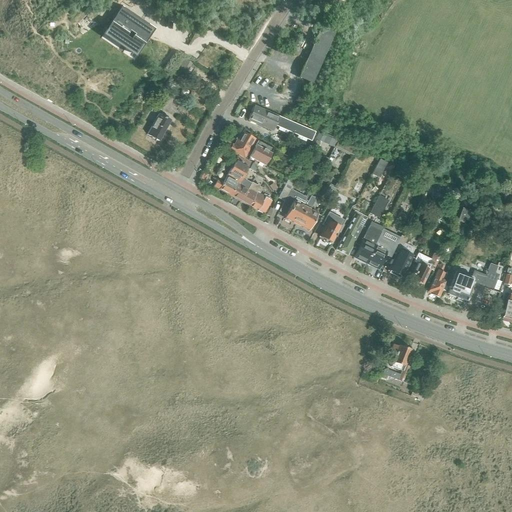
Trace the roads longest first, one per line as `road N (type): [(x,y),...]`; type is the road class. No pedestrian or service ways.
road 1 (primary): [(511,357),(371,306),(269,253)]
road 2 (unclassified): [(175,189),(288,0)]
road 3 (primary): [(175,189),(0,89)]
road 4 (primary): [(0,106),(168,200)]
